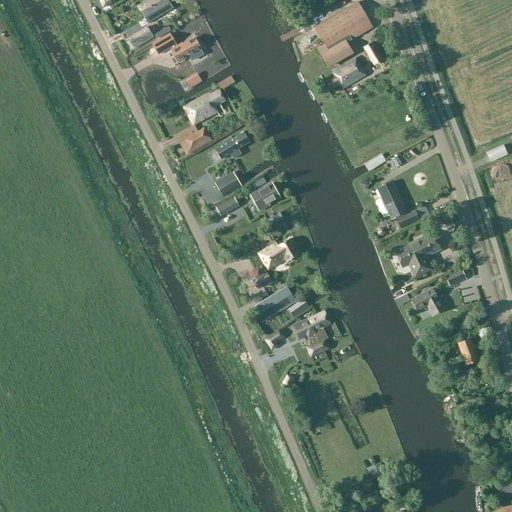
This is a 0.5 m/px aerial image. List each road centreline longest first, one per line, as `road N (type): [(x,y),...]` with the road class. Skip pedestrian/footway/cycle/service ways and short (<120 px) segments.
road 1 (unclassified): [(320,511),(234,309),(81,0)]
road 2 (tertiary): [(511,377),(454,174),(389,0)]
